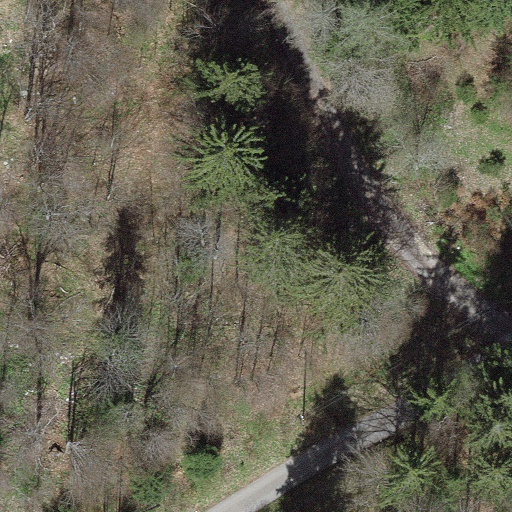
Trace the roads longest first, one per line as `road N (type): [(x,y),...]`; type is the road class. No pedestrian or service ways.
road 1 (residential): [(277,0),(359,192),(426,267),(511,314)]
road 2 (residential): [(511,382),(242,511)]
